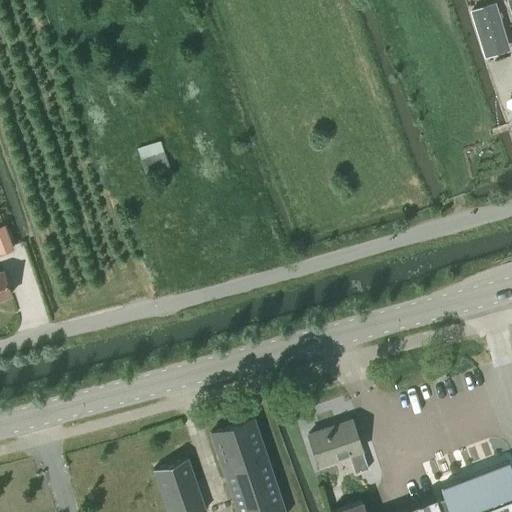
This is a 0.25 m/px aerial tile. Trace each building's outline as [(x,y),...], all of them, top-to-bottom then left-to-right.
[(470,11),(483,53),(508,45),(495,3),(470,11)] [(135,147),(147,179),(170,171),(158,139),(135,147)] [(0,254),(12,250),(4,226),(0,227),(0,254)] [(0,298),(10,295),(8,289),(2,270),(0,270),(0,298)] [(447,379),(445,371),(436,374),(438,382),(447,379)] [(236,511),(286,511),(255,417),(211,432),(236,511)] [(356,473),(369,469),(352,419),(309,433),(319,464),(349,454),(356,473)] [(188,457),(154,468),(168,511),(195,511),(206,509),(188,457)] [(396,511),(365,511),(362,501),(331,511),(511,511),(511,494),(511,493),(511,492),(511,472),(508,462),(469,476),(472,484),(464,487),(461,479),(441,487),(445,496),(436,499),(436,497),(396,511)]
